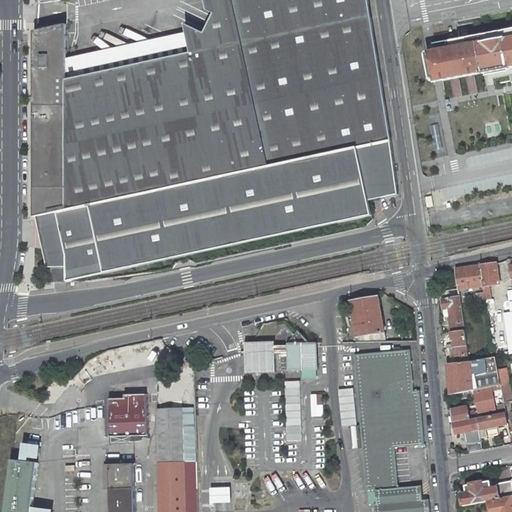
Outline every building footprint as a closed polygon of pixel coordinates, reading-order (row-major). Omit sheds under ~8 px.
[(67,63),(67,25),(61,26),(52,30),(49,32),(43,38),(38,46),(36,52),(35,56),(35,214),(35,217),(37,217),(391,140),(368,0),(205,0),(208,11),(215,14),(205,34),(185,24),(188,36),(192,53),(67,80),(67,63)] [(188,36),(67,63),(67,80),(192,53),(188,36)] [(483,43),(424,53),(429,83),(483,72),(483,74),(510,69),(510,67),(511,66),(511,38),(506,40),(483,43)] [(67,282),(372,216),(369,201),(399,195),(391,140),(37,217),(44,249),(47,268),(51,267),(66,267),(67,282)] [(433,207),(431,196),(425,197),(427,208),(433,207)] [(500,284),(497,263),(481,266),(484,286),(489,286),(500,284)] [(484,286),(481,266),(456,269),(456,270),(457,276),(459,288),(459,290),(484,286)] [(51,267),(52,282),(67,282),(66,267),(51,267)] [(459,290),(459,288),(447,290),(448,297),(459,295),(459,290)] [(351,302),(358,342),(386,341),(379,297),(351,302)] [(442,300),(444,309),(449,308),(450,315),(462,313),(460,297),(442,300)] [(462,313),(450,315),(452,331),(464,330),(462,313)] [(317,342),(310,343),(299,330),(289,343),(289,346),(289,353),(281,353),(282,371),(317,370),(317,342)] [(454,344),(454,348),(466,347),(464,330),(452,331),(454,344)] [(276,373),(275,353),(281,353),(289,353),(289,346),(275,346),(275,342),(245,343),(246,374),(276,373)] [(133,354),(131,345),(120,348),(121,357),(133,354)] [(466,347),(454,348),(456,364),(469,362),(466,347)] [(431,511),(430,500),(423,500),(422,486),(399,488),(395,447),(425,445),(420,391),(414,391),(411,350),(355,355),(367,491),(376,490),(377,505),(375,505),(375,511),(431,511)] [(456,364),(452,364),(448,364),(451,395),(474,390),(491,387),(501,385),(498,370),(495,357),(494,357),(490,358),(469,362),(456,364)] [(501,385),(502,389),(504,403),(511,401),(511,395),(507,368),(498,370),(501,385)] [(492,412),(491,409),(495,408),(492,391),(491,387),(474,390),(479,411),(488,409),(489,412),(492,412)] [(111,436),(148,435),(147,400),(110,401),(111,436)] [(505,405),(497,407),(499,414),(506,413),(505,405)] [(468,407),(453,410),(455,424),(477,419),(475,411),(469,412),(468,407)] [(198,511),(195,408),(159,410),(161,511),(136,511),(135,464),(110,465),(110,492),(106,492),(106,511),(198,511)] [(488,437),(486,428),(508,424),(506,413),(499,414),(478,419),(480,430),(481,435),(482,438),(488,437)] [(472,431),(480,430),(478,419),(477,419),(455,424),(457,434),(472,431)] [(482,442),(482,438),(481,435),(473,437),(467,438),(469,445),(482,442)] [(25,446),(23,461),(28,461),(29,456),(40,457),(41,448),(25,446)] [(23,461),(12,459),(5,511),(32,511),(33,508),(39,463),(28,461),(23,461)] [(461,494),(463,506),(489,501),(511,496),(511,474),(511,475),(511,480),(511,481),(497,484),(498,487),(492,488),(490,481),(483,483),(482,482),(470,484),(471,485),(465,486),(467,493),(461,494)] [(231,502),(231,487),(211,488),(212,503),(231,502)] [(276,492),(254,493),(255,501),(277,499),(276,492)] [(511,511),(511,496),(489,501),(491,511),(511,511)]
